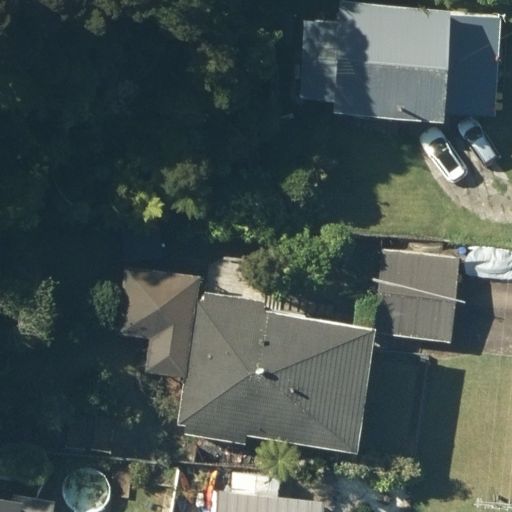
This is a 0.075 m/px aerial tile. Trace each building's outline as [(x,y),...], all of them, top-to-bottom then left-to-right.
[(328,0),(323,106),(430,112),(431,108),(489,110),(493,11),(435,7),(435,0),(328,0)] [(295,89),(297,55),(282,53),(279,89),(295,89)] [(450,336),(455,247),(375,244),(373,333),(450,336)] [(143,326),(141,362),(181,363),(189,306),(195,262),(122,257),(115,324),(143,326)] [(351,432),(368,303),(259,294),(260,287),(193,280),(189,306),(181,363),(173,413),(182,413),(180,423),(242,430),(243,420),(351,432)] [(285,473),(218,468),(215,511),(322,511),(323,504),(283,501),(285,473)] [(0,511),(45,511),(48,492),(13,486),(14,478),(0,475),(0,511)]
